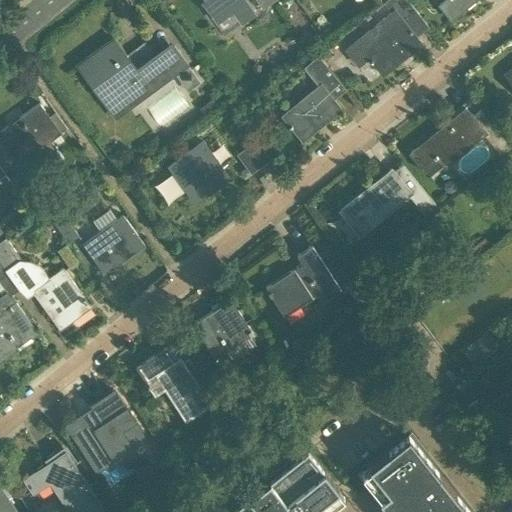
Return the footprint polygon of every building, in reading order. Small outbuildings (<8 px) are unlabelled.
[(202,0),(216,20),(226,13),(232,9),(235,13),(248,4),(245,0),(202,0)] [(421,43),(415,35),(428,25),(407,0),(387,0),(384,3),(391,12),(346,49),(359,65),(359,64),(363,68),(372,61),(383,74),(421,43)] [(444,0),(439,4),(451,19),(473,0),(444,0)] [(113,37),(77,63),(91,83),(97,78),(111,97),(104,102),(115,117),(175,73),(180,80),(193,71),(174,46),(161,55),(159,52),(136,69),(113,37)] [(133,63),(152,48),(145,40),(127,54),(133,63)] [(328,46),(318,54),(318,55),(327,65),(333,60),(333,53),(328,46)] [(318,86),(282,115),(302,140),(341,108),(334,99),(346,89),(327,65),(318,55),(303,67),(318,86)] [(206,103),(210,109),(216,105),(212,99),(206,103)] [(474,101),(410,153),(422,168),(436,157),(444,166),(483,135),(500,156),(511,147),(474,101)] [(39,102),(0,130),(0,132),(21,162),(61,133),(39,102)] [(202,140),(169,164),(196,202),(229,178),(202,140)] [(246,147),(261,166),(270,160),(256,140),(246,147)] [(251,173),(261,166),(246,147),(237,154),(251,173)] [(502,170),(511,162),(511,159),(508,154),(497,163),(502,170)] [(18,173),(33,192),(42,186),(27,166),(18,173)] [(392,168),(340,210),(352,225),(360,235),(370,226),(412,193),(392,168)] [(33,192),(18,173),(8,180),(22,200),(33,192)] [(52,199),(43,206),(52,219),(51,219),(69,243),(79,236),(52,199)] [(52,219),(43,206),(42,207),(34,213),(43,225),(51,219),(52,219)] [(83,243),(105,273),(144,244),(122,214),(83,243)] [(6,237),(0,241),(0,260),(20,288),(19,289),(25,295),(32,290),(60,328),(91,306),(63,267),(49,277),(43,268),(38,264),(29,260),(21,259),(6,237)] [(484,237),(478,242),(483,248),(489,243),(484,237)] [(57,250),(69,267),(77,261),(65,244),(57,250)] [(302,263),(265,287),(284,316),(321,292),(325,300),(341,290),(312,245),(297,255),(302,263)] [(20,288),(0,260),(0,283),(6,292),(9,296),(11,295),(19,289),(20,288)] [(473,265),(449,285),(465,304),(489,285),(473,265)] [(355,277),(344,285),(359,304),(369,297),(355,277)] [(0,357),(37,331),(16,301),(11,295),(9,296),(6,292),(0,296),(0,357)] [(214,357),(226,350),(231,358),(255,344),(250,335),(252,333),(231,299),(193,322),(214,357)] [(506,338),(495,324),(467,346),(479,360),(506,338)] [(211,405),(204,394),(210,390),(195,367),(189,371),(180,357),(175,360),(167,346),(136,366),(145,380),(155,395),(165,389),(185,421),(211,405)] [(115,392),(78,416),(90,436),(78,444),(88,459),(93,455),(99,464),(118,452),(136,440),(130,431),(138,426),(115,392)] [(471,511),(408,433),(369,464),(370,466),(386,485),(389,489),(381,495),(380,496),(389,509),(390,510),(393,508),(396,511),(471,511)] [(308,449),(229,511),(316,511),(314,509),(338,490),(339,489),(308,449)] [(100,511),(104,510),(97,498),(66,450),(58,455),(56,452),(45,459),(47,462),(23,478),(33,493),(50,482),(69,511),(100,511)] [(163,456),(157,461),(164,470),(170,465),(163,456)] [(17,511),(1,486),(0,486),(0,511),(17,511)]
